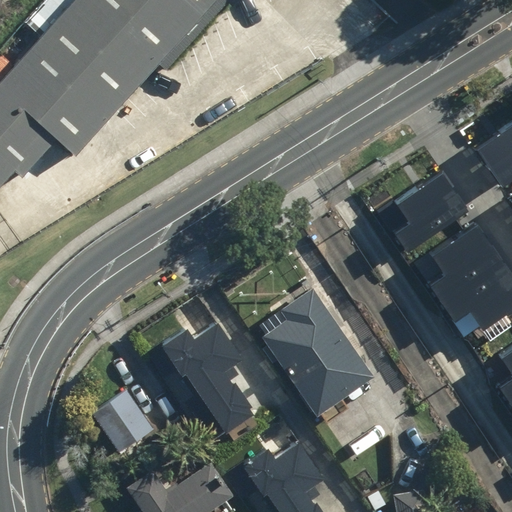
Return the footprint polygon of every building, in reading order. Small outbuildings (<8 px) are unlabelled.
[(74,0),(0,83),(0,188),(18,168),(26,176),(60,137),(80,154),(217,0),(74,0)] [(511,179),(511,123),(476,146),(501,186),(511,179)] [(471,212),(444,171),(397,203),(411,224),(394,234),(408,254),(471,212)] [(503,260),(476,219),(429,250),(443,271),(426,282),(440,302),(503,260)] [(484,332),(511,313),(511,272),(503,260),(440,302),(453,322),(470,311),(484,332)] [(371,374),(314,291),(255,331),(311,414),(371,374)] [(188,329),(162,346),(183,377),(186,375),(226,436),(257,415),(233,379),(239,375),(234,367),(242,361),(218,326),(196,340),(188,329)] [(511,342),(502,350),(511,365),(511,372),(499,381),(511,400),(511,342)] [(132,387),(89,406),(114,461),(157,442),(132,387)] [(242,464),(265,499),(269,497),(279,511),(325,511),(312,491),(328,481),(301,440),(275,457),(269,446),(242,464)] [(224,511),(186,449),(124,486),(140,511),(224,511)] [(451,511),(451,507),(433,510),(428,483),(393,490),(396,511),(451,511)]
